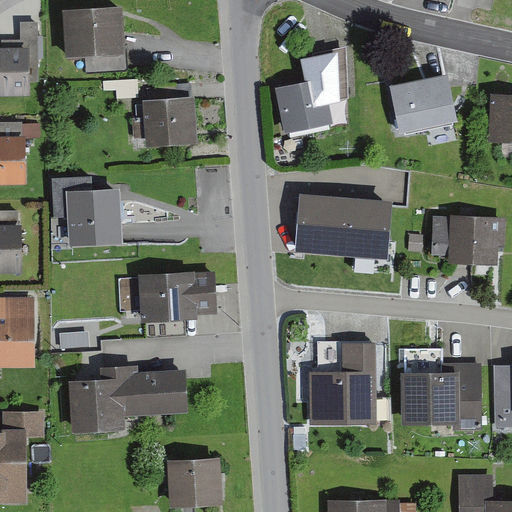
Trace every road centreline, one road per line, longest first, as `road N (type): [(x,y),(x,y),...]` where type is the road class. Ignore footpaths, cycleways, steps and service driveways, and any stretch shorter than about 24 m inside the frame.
road 1 (residential): [(242,0),(275,511)]
road 2 (residential): [(511,47),(337,0)]
